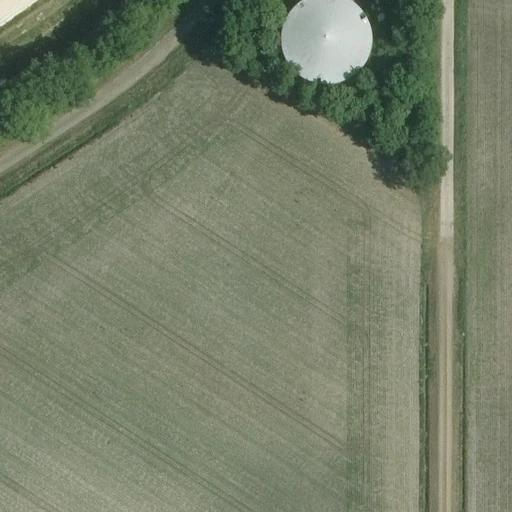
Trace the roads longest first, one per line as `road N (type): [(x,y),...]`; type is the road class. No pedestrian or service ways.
road 1 (track): [(445,511),(447,0)]
road 2 (tertiary): [(0,162),(153,56),(203,0)]
